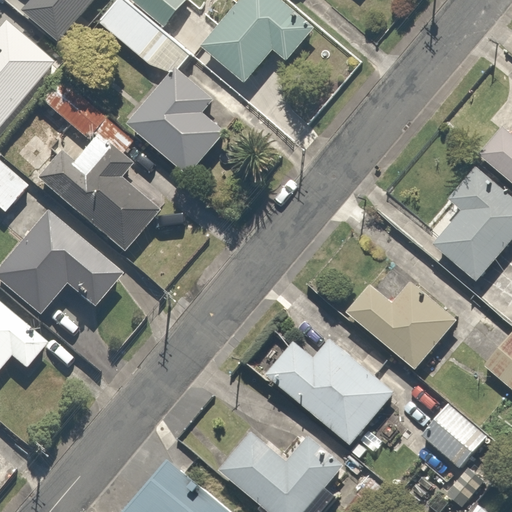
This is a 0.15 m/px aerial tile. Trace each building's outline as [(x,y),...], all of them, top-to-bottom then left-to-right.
[(66,43),(100,0),(33,0),(25,10),(66,43)] [(133,0),(170,33),(198,2),(195,0),(133,0)] [(290,62),(318,33),(279,0),(244,0),(206,47),(252,90),(280,53),(290,62)] [(0,113),(42,63),(0,28),(0,113)] [(194,184),(233,137),(208,113),(217,104),(177,72),(131,123),(194,184)] [(109,122),(76,92),(56,114),(89,144),(109,122)] [(511,186),(511,134),(509,131),(489,165),(511,186)] [(37,182),(128,256),(162,212),(122,184),(135,166),(95,139),(78,168),(59,156),(37,182)] [(0,160),(0,212),(5,217),(31,187),(0,160)] [(481,288),(511,251),(511,203),(476,171),(449,197),(468,214),(436,248),(481,288)] [(98,313),(120,280),(45,212),(0,276),(0,285),(44,317),(72,289),(98,313)] [(373,285),(352,315),(422,377),(462,326),(415,280),(397,305),(373,285)] [(31,370),(50,348),(0,308),(0,374),(15,359),(31,370)] [(511,335),(483,367),(511,392),(511,335)] [(352,452),(399,396),(336,337),(319,362),(300,339),(271,377),(352,452)] [(483,432),(456,408),(426,442),(454,466),(483,432)] [(271,511),(308,511),(345,471),(308,439),(291,459),(260,432),(225,472),(271,511)] [(123,511),(226,511),(169,461),(123,511)] [(376,478),(348,511),(397,511),(406,502),(376,478)]
